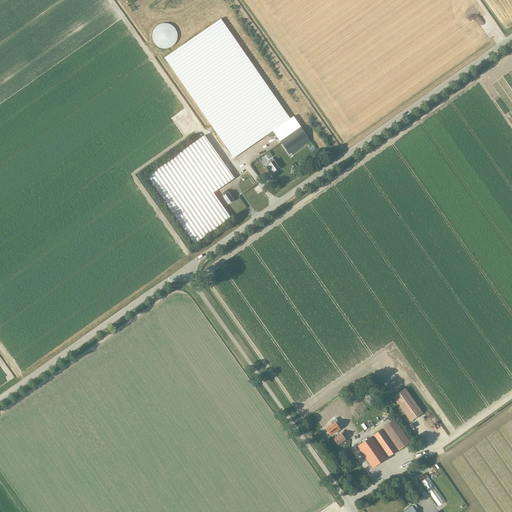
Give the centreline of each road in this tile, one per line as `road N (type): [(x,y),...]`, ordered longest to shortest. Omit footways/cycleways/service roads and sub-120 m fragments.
road 1 (unclassified): [(184,269),(511,37)]
road 2 (unclassified): [(354,511),(184,269)]
road 3 (unclassified): [(0,399),(184,269)]
